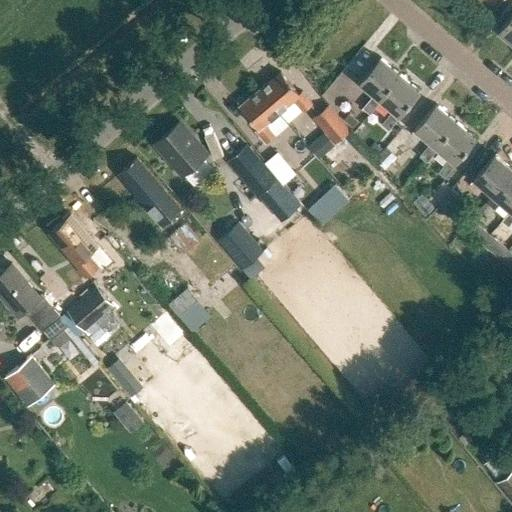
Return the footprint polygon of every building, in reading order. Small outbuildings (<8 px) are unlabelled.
[(511,13),(499,29),(511,40),(511,13)] [(370,112),(381,99),(399,73),(379,56),(359,80),(374,92),(362,106),(370,112)] [(262,88),(280,110),(294,98),(304,110),(313,102),(304,91),(300,94),(281,71),(262,88)] [(381,122),(388,128),(400,114),(399,113),(418,89),(399,73),(381,99),(392,108),(381,122)] [(257,130),(267,142),(276,134),(266,122),(280,110),(262,88),(242,104),(261,127),(257,130)] [(311,118),(321,131),(324,129),(335,142),(352,128),(330,102),(311,118)] [(426,160),(438,146),(435,144),(455,120),(435,104),(415,127),(431,140),(419,154),(426,160)] [(369,116),(360,124),(371,136),(381,128),(369,116)] [(438,170),(445,176),(458,161),(455,159),(474,136),(455,120),(435,144),(438,146),(450,156),(438,170)] [(206,154),(179,122),(156,141),(183,172),(206,154)] [(319,157),(333,145),(323,133),(308,145),(319,157)] [(374,141),(367,148),(375,155),(382,148),(374,141)] [(283,142),(269,153),(288,177),(302,166),(283,142)] [(395,142),(382,156),(390,163),(403,149),(395,142)] [(229,160),(257,193),(275,178),(247,145),(229,160)] [(474,178),(493,193),(511,170),(511,166),(495,153),(474,178)] [(123,170),(136,185),(132,188),(143,201),(146,199),(150,204),(147,207),(162,224),(181,208),(161,185),(137,158),(123,170)] [(511,170),(493,193),(511,209),(511,207),(511,170)] [(428,198),(445,212),(459,195),(443,180),(428,198)] [(334,183),(307,208),(322,224),(348,198),(334,183)] [(456,205),(448,215),(464,228),(472,219),(456,205)] [(78,261),(88,274),(99,264),(88,251),(98,244),(72,213),(55,227),(70,245),(65,249),(76,262),(78,261)] [(472,219),(464,228),(482,243),(490,234),(472,219)] [(238,221),(219,238),(243,266),(262,249),(238,221)] [(185,222),(168,236),(182,252),(199,239),(185,222)] [(490,234),(482,243),(500,259),(508,249),(490,234)] [(511,252),(508,249),(500,259),(511,268),(511,252)] [(11,262),(0,271),(0,288),(5,295),(2,297),(16,316),(25,309),(40,328),(57,314),(41,294),(38,296),(11,262)] [(197,278),(177,291),(192,314),(212,301),(197,278)] [(67,309),(85,329),(114,304),(96,283),(67,309)] [(114,312),(99,335),(109,341),(124,318),(114,312)] [(63,328),(50,338),(55,344),(61,345),(70,337),(63,328)] [(5,375),(28,403),(54,381),(31,353),(5,375)] [(119,356),(107,366),(131,395),(143,386),(119,356)] [(126,400),(112,411),(129,432),(143,421),(126,400)] [(511,500),(511,459),(502,448),(482,465),(511,500)] [(37,486),(31,498),(42,504),(49,492),(37,486)]
